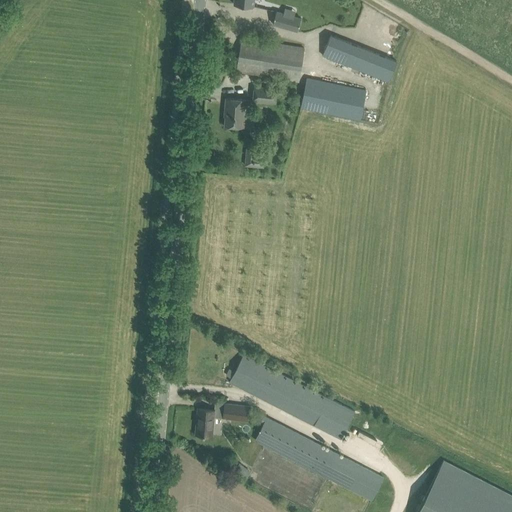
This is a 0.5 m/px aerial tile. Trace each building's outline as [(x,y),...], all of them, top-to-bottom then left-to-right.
[(276,11),(273,24),(297,31),(301,18),(276,11)] [(330,34),(322,55),(388,81),(396,61),(330,34)] [(304,48),(252,39),(242,37),(237,71),(246,73),(298,81),(304,48)] [(305,85),(300,108),(301,108),(360,120),(366,89),(306,76),(305,85)] [(254,85),(253,100),(275,102),(277,87),(254,85)] [(246,99),(236,98),(226,97),(225,111),(226,111),(225,125),(243,127),(246,99)] [(245,163),(244,165),(263,167),(265,155),(266,141),(247,139),(246,153),(245,163)] [(232,378),(230,382),(238,386),(314,425),(314,424),(341,438),(347,426),(355,411),(253,358),(244,354),(234,373),(232,378)] [(224,411),(223,418),(247,421),(247,419),(249,407),(249,406),(225,402),(224,411)] [(196,433),(212,435),(214,410),(198,408),(197,419),(198,419),(197,433),(196,433)] [(264,423),(255,440),(329,478),(371,500),(375,492),(383,477),(361,465),(264,415),(261,421),(264,423)] [(359,429),(357,433),(373,440),(375,436),(359,429)] [(511,511),(511,494),(444,459),(416,511),(511,511)] [(250,470),(239,463),(234,470),(245,478),(250,470)]
